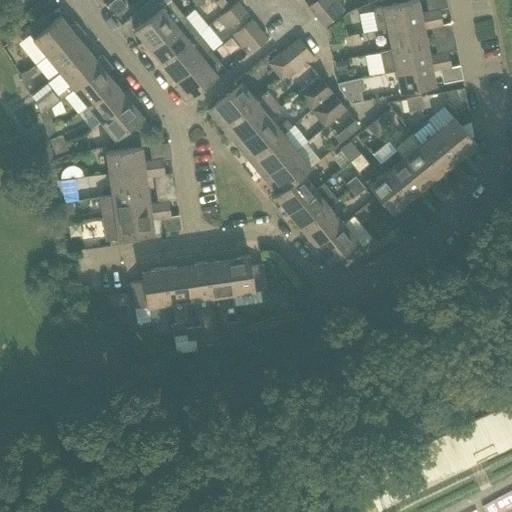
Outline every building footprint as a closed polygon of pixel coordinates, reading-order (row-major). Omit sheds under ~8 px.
[(172,0),(161,0),(158,2),(156,0),(150,0),(134,13),(142,23),(134,29),(143,40),(137,44),(143,51),(148,46),(175,23),(176,23),(185,16),(176,5),(172,0)] [(315,0),(308,6),(316,16),(334,0),(315,0)] [(334,0),(316,16),(324,26),(344,10),(335,0),(334,0)] [(377,29),(386,27),(386,28),(441,18),(439,9),(421,12),(417,0),(410,0),(406,1),(405,0),(381,0),(383,6),(375,8),(373,11),(377,29)] [(246,11),(237,1),(218,17),(226,27),(246,11)] [(184,14),(212,47),(220,40),(192,7),(184,14)] [(44,12),(25,28),(47,55),(81,29),(75,21),(69,26),(60,15),(52,22),(44,12)] [(391,49),(426,42),(423,28),(443,24),(441,18),(386,28),(391,49)] [(260,29),(251,19),(232,35),(240,44),(260,29)] [(148,46),(162,63),(189,40),(176,23),(175,23),(148,46)] [(61,72),(88,49),(80,39),(85,34),(81,29),(47,55),(61,72)] [(267,38),(260,29),(240,44),(248,54),(267,38)] [(333,49),(343,47),(340,36),(331,38),(333,49)] [(299,38),(289,46),(304,66),(315,57),(299,38)] [(176,80),(204,58),(189,40),(162,63),(176,80)] [(429,55),(426,42),(391,49),(380,51),(366,54),(370,75),(395,70),(450,59),(448,51),(429,55)] [(304,66),(289,46),(279,54),(295,73),(304,66)] [(61,72),(69,82),(56,94),(52,89),(36,102),(40,113),(52,108),(51,106),(74,88),(107,61),(102,55),(96,59),(88,49),(61,72)] [(189,97),(217,74),(204,58),(176,80),(189,97)] [(349,68),(347,58),(336,60),(337,70),(349,68)] [(399,92),(435,84),(432,70),(451,66),(450,59),(395,70),(399,92)] [(112,68),(107,61),(74,88),(87,105),(115,82),(107,72),(112,68)] [(33,65),(28,70),(30,76),(37,70),(33,65)] [(28,70),(23,72),(20,73),(25,85),(32,82),(28,70)] [(332,92),(319,75),(306,85),(320,102),(332,92)] [(344,92),(357,89),(354,79),(341,82),(344,92)] [(101,122),(135,95),(129,88),(124,92),(115,82),(87,105),(101,122)] [(256,100),(242,82),(214,104),(229,123),(256,100)] [(266,91),(256,100),(229,123),(242,139),(269,116),(280,107),(266,91)] [(332,92),(320,102),(334,119),(346,109),(333,92),(332,92)] [(115,139),(143,116),(134,106),(140,101),(135,95),(101,122),(115,139)] [(414,97),(416,109),(424,108),(421,95),(414,97)] [(409,111),(416,109),(414,97),(406,98),(409,111)] [(459,157),(476,143),(446,105),(428,119),(436,129),(435,129),(459,157)] [(55,130),(50,117),(55,116),(52,108),(40,113),(42,120),(48,135),(55,130)] [(287,118),(278,126),(269,116),(242,139),(255,155),(283,132),(283,133),(292,125),(287,118)] [(374,121),(382,131),(388,126),(380,116),(374,121)] [(411,133),(442,171),(459,157),(435,129),(436,129),(428,119),(411,133)] [(360,126),(355,120),(345,128),(336,136),(341,142),(360,126)] [(376,136),(382,131),(374,121),(368,126),(376,136)] [(269,171),(296,149),(283,133),(283,132),(255,155),(269,171)] [(397,149),(425,185),(442,171),(411,133),(395,147),(397,149)] [(53,146),(65,141),(62,134),(50,139),(53,146)] [(385,139),(370,152),(377,160),(392,147),(385,139)] [(340,149),(345,154),(355,146),(350,140),(340,149)] [(68,149),(65,141),(53,146),(56,154),(68,149)] [(296,149),(269,171),(269,172),(263,177),(276,193),(303,172),(319,160),(305,143),(297,149),(296,149)] [(164,165),(162,158),(144,160),(141,146),(106,152),(109,173),(164,165)] [(360,153),(355,146),(345,154),(350,161),(360,153)] [(385,169),(409,198),(425,185),(397,149),(380,162),(385,169)] [(146,176),(165,173),(164,165),(109,173),(112,194),(148,189),(146,176)] [(368,183),(391,212),(409,198),(385,169),(368,183)] [(316,189),(303,172),(276,193),(274,195),(288,212),(316,189)] [(350,189),(360,180),(355,174),(345,183),(350,189)] [(365,187),(360,180),(350,189),(356,195),(365,187)] [(324,182),(316,189),(288,212),(302,228),(330,205),(337,199),(324,182)] [(103,217),(169,208),(168,200),(150,203),(148,189),(112,194),(100,196),(103,217)] [(65,202),(67,214),(74,213),(72,200),(65,202)] [(343,221),(330,205),(302,228),(310,239),(305,243),(309,248),(343,221)] [(109,239),(134,236),(154,233),(152,218),(171,216),(169,208),(103,217),(107,240),(109,239)] [(353,216),(344,223),(343,221),(309,248),(315,256),(321,252),(329,263),(338,256),(345,265),(365,249),(362,245),(371,237),(353,216)] [(134,242),(134,236),(109,239),(110,245),(134,242)] [(232,293),(233,293),(235,305),(262,301),(261,289),(266,288),(263,263),(250,265),(249,255),(235,256),(234,249),(226,251),(232,293)] [(218,252),(219,259),(206,261),(211,296),(232,293),(226,251),(218,252)] [(206,261),(193,263),(192,256),(184,257),(190,299),(211,296),(206,261)] [(175,258),(176,265),(163,267),(168,302),(190,299),(184,257),(175,258)] [(150,269),(149,262),(140,263),(143,280),(131,282),(135,307),(148,305),(151,321),(170,318),(168,302),(163,267),(150,269)] [(306,308),(303,294),(292,297),(296,311),(306,308)] [(230,334),(238,333),(236,320),(228,321),(230,334)] [(193,326),(195,339),(203,338),(201,325),(193,326)] [(175,342),(188,341),(195,339),(193,326),(186,328),(187,334),(174,336),(175,342)] [(511,402),(367,472),(380,500),(511,437),(511,402)] [(379,463),(373,449),(358,455),(365,470),(379,463)] [(511,511),(511,489),(463,511),(511,511)]
